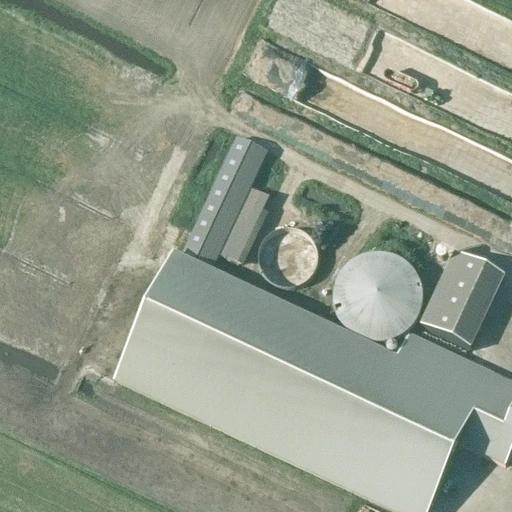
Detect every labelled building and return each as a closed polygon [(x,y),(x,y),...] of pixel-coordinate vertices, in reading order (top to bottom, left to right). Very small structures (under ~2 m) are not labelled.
[(251,193),(220,259),(244,271),(275,205),(251,193)] [(267,243),(263,247),(261,251),(259,256),(258,261),(258,266),(259,271),(261,276),(263,281),(267,285),(270,288),(275,291),(280,292),(285,294),(290,294),(295,293),(300,292),(304,289),(308,286),(312,283),(315,278),(317,274),(318,269),(318,264),(318,259),(317,254),(315,249),(312,245),(308,241),(304,238),(300,236),(295,234),(290,234),(285,234),(280,235),(275,237),(270,240),(267,243)] [(456,258),(422,331),(471,354),(505,282),(456,258)] [(421,320),(423,313),(424,305),(423,297),(421,290),(418,283),(414,277),(408,271),(402,267),(395,263),(388,261),(381,260),(373,261),(366,262),(358,265),(352,269),(346,274),(342,280),(338,287),(335,294),(334,301),(334,309),(335,316),(338,324),(342,330),(346,336),(352,341),(358,345),(366,348),(373,350),(381,350),(388,349),(395,347),(402,343),(408,339),(414,333),(418,327),(421,320)] [(234,290),(173,262),(116,384),(391,511),(431,511),(462,448),(507,469),(511,458),(511,388),(409,341),(397,366),(234,290)]
